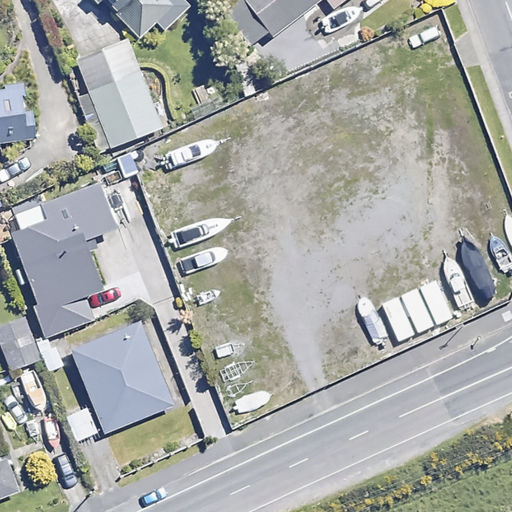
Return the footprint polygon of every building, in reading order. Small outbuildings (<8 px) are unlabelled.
[(101,0),(135,33),(167,0),(101,0)] [(234,0),(260,32),(301,0),(234,0)] [(318,0),(325,9),(336,0),(318,0)] [(159,128),(125,40),(72,60),(84,92),(77,94),(99,151),(159,128)] [(17,78),(0,80),(0,130),(24,127),(17,78)] [(73,208),(6,229),(31,306),(98,284),(73,208)] [(0,324),(0,372),(31,359),(14,319),(0,324)] [(69,348),(104,433),(175,405),(141,319),(69,348)] [(83,402),(58,413),(72,445),(97,434),(83,402)] [(44,445),(19,458),(32,483),(57,471),(44,445)] [(0,489),(9,486),(0,462),(0,489)]
